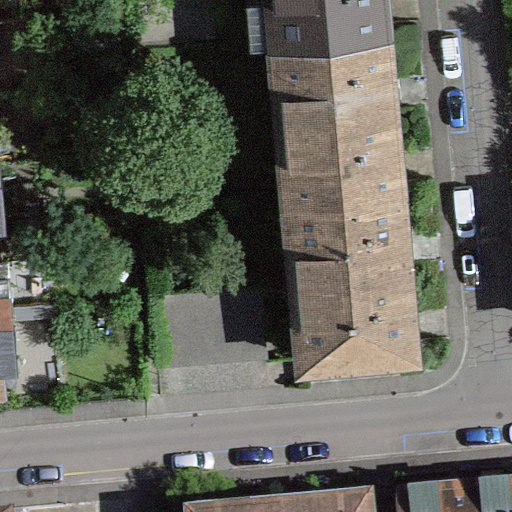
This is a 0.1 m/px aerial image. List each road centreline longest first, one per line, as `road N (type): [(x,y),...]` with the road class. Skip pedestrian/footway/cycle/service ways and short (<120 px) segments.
road 1 (residential): [(0,456),(507,418)]
road 2 (residential): [(507,418),(470,0)]
